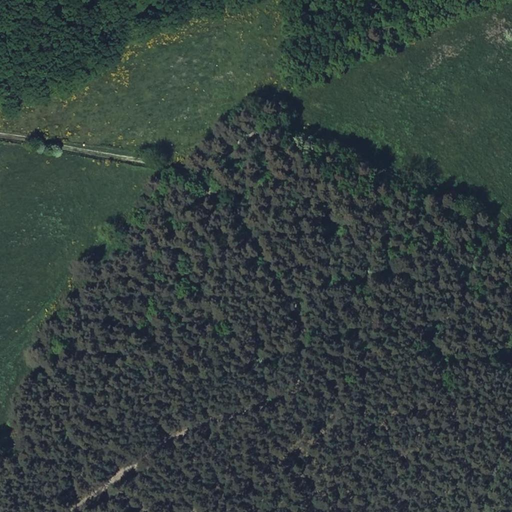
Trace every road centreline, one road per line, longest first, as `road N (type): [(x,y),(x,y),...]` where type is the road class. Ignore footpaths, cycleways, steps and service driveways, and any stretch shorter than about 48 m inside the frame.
road 1 (track): [(0,134),(203,169),(244,141),(312,134),(511,249)]
road 2 (track): [(78,511),(159,451),(298,382),(306,354),(302,319),(255,231),(233,201),(204,185),(203,169)]
